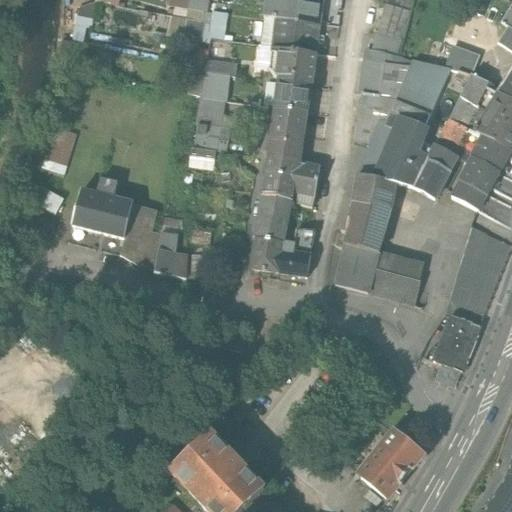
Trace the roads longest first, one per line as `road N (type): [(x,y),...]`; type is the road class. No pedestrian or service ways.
road 1 (residential): [(316,308),(364,0)]
road 2 (residential): [(316,308),(198,303),(49,265)]
road 3 (residential): [(467,442),(421,407),(389,342),(316,308)]
